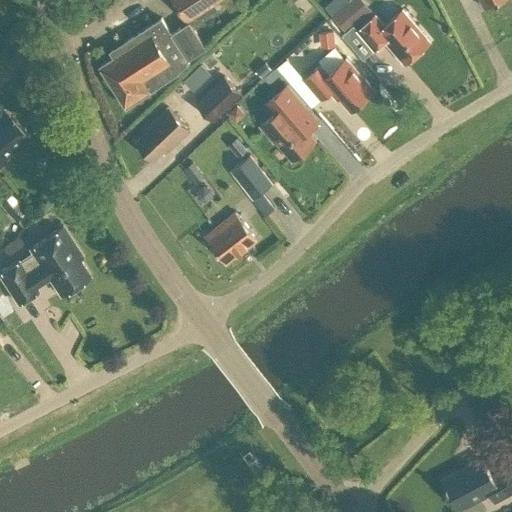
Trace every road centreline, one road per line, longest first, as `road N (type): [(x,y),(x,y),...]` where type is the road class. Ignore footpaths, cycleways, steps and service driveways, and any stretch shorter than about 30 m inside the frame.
road 1 (unclassified): [(200,320),(287,259),(370,174),(511,87)]
road 2 (unclassified): [(200,320),(132,223),(103,157),(64,0)]
road 3 (residential): [(352,509),(511,341)]
road 4 (unclassified): [(0,435),(200,320)]
road 5 (unclassified): [(279,419),(200,320)]
